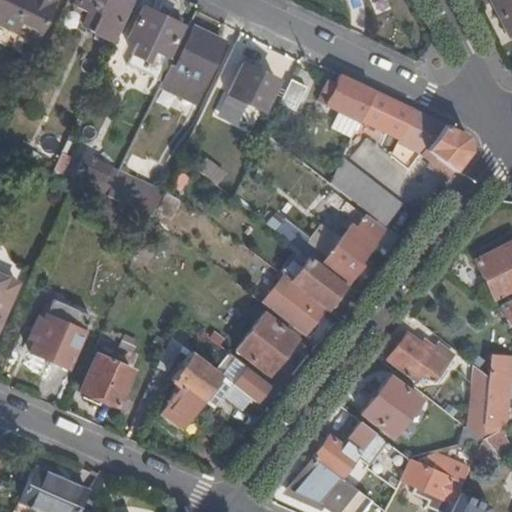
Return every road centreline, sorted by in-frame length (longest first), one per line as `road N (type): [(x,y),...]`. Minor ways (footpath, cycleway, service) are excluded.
road 1 (residential): [(225,504),(511,135)]
road 2 (residential): [(237,0),(511,131)]
road 3 (residential): [(0,405),(225,504)]
road 4 (residential): [(445,0),(511,128)]
